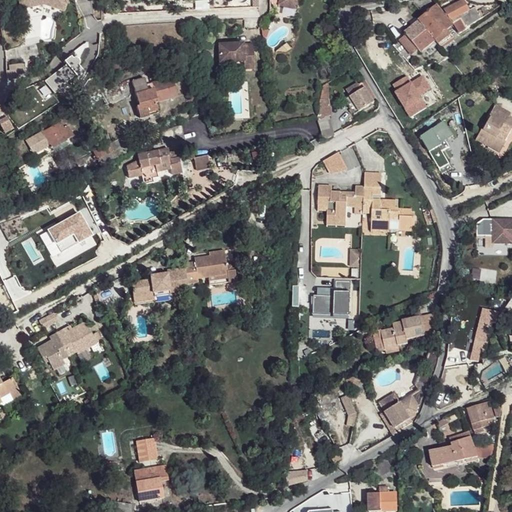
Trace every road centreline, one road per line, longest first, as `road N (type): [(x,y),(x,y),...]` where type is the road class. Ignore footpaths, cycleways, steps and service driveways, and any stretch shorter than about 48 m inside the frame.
road 1 (residential): [(13,309),(271,168),(321,149)]
road 2 (residential): [(386,114),(448,232),(444,357),(429,419)]
road 3 (residential): [(262,0),(256,14),(117,19),(48,71),(3,88)]
road 4 (residential): [(151,250),(321,149)]
road 5 (unknown): [(308,163),(301,351)]
road 6 (residential): [(429,419),(272,511)]
road 7 (unknown): [(507,386),(491,511)]
road 8 (residential): [(340,0),(347,40),(386,114)]
